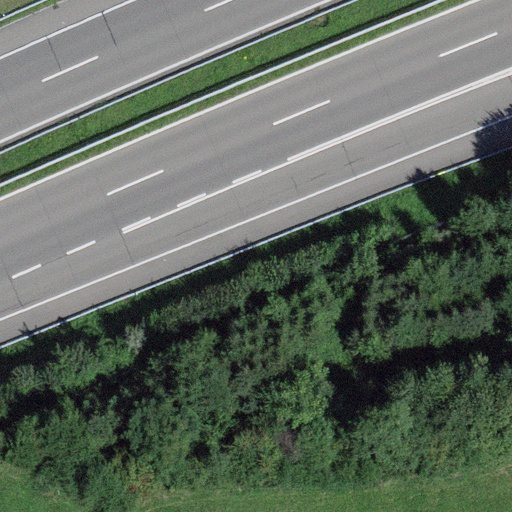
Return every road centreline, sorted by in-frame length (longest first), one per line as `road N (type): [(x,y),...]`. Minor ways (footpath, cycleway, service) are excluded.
road 1 (motorway): [(150,179),(511,31)]
road 2 (motorway): [(150,179),(511,82)]
road 3 (motorway): [(242,0),(0,103)]
road 4 (motorway): [(0,245),(150,179)]
